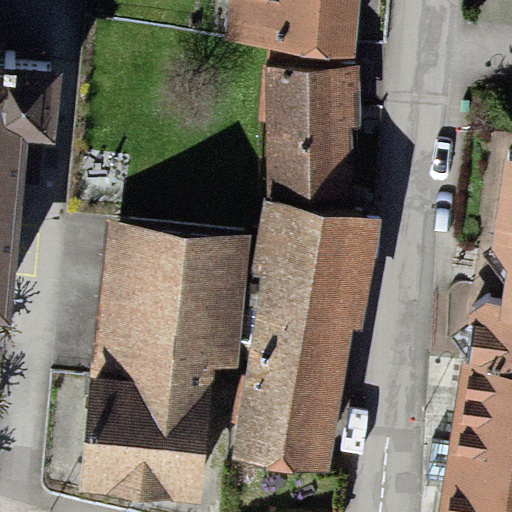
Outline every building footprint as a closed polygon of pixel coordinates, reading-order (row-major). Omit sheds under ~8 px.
[(350,32),(352,0),(235,0),(233,23),(350,32)] [(0,276),(4,276),(11,165),(34,166),(37,113),(14,112),(16,91),(48,93),(51,44),(8,41),(9,22),(0,21),(0,276)] [(269,52),(267,178),(348,179),(350,53),(269,52)] [(471,341),(511,348),(511,147),(507,146),(496,213),(511,215),(501,275),(482,272),(471,341)] [(348,179),(267,178),(252,247),(271,250),(234,431),(327,447),(375,187),(348,179)] [(99,207),(92,343),(208,348),(233,350),(240,214),(99,207)] [(511,511),(511,348),(471,341),(441,511),(511,511)] [(92,343),(86,459),(202,465),(208,348),(92,343)]
